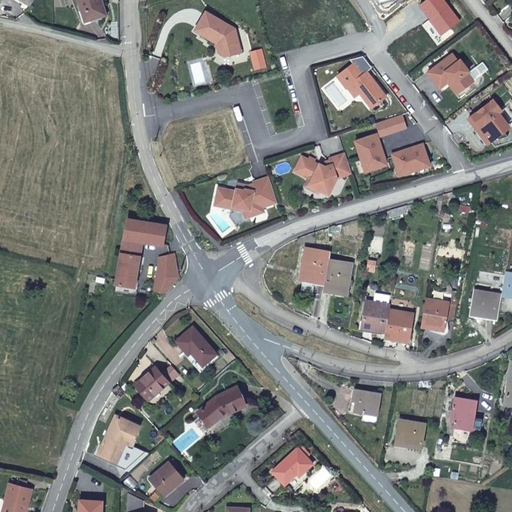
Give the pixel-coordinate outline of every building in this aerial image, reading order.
[(99,0),(77,0),(84,21),(105,15),(99,0)] [(207,12),(196,30),(220,45),(218,47),(219,52),(226,56),(241,52),(235,29),(207,12)] [(452,54),(427,72),(439,88),(447,82),(450,79),(453,83),(455,82),(462,89),(472,81),(466,73),(468,72),(459,60),(458,62),(452,54)] [(372,108),(385,98),(366,73),(362,76),(353,65),(337,77),(346,89),(350,85),(355,92),(358,89),(361,93),(372,108)] [(450,79),(447,82),(456,94),(462,89),(455,82),(453,83),(450,79)] [(350,85),(346,89),(354,99),(361,93),(358,89),(355,92),(350,85)] [(484,106),(478,98),(465,108),(471,116),(489,142),(494,147),(511,142),(511,139),(511,132),(498,113),(501,111),(492,100),(484,106)] [(402,114),(375,123),(379,136),(406,127),(402,114)] [(489,142),(471,116),(468,119),(486,144),(489,142)] [(376,133),(354,140),(357,149),(361,148),(363,155),(365,161),(361,163),(364,171),(386,164),(376,133)] [(391,153),(398,175),(406,173),(405,169),(412,166),(419,164),(420,168),(429,165),(422,143),(391,153)] [(357,149),(356,149),(358,156),(361,163),(365,161),(363,155),(361,148),(357,149)] [(351,174),(344,154),(329,159),(330,161),(317,165),(313,162),(314,160),(309,158),(308,160),(301,157),(295,169),(302,172),(301,175),(311,180),(308,186),(319,191),(328,195),(336,179),(351,174)] [(277,203),(268,177),(253,183),(248,186),(237,184),(235,191),(218,188),(215,202),(222,203),(222,207),(232,209),(233,206),(245,208),(246,215),(262,209),(262,208),(277,203)] [(311,180),(308,179),(304,186),(317,194),(319,191),(308,186),(311,180)] [(233,206),(232,209),(242,210),(244,219),(263,212),(262,209),(246,215),(245,208),(233,206)] [(405,206),(391,210),(390,218),(404,214),(405,206)] [(167,225),(128,219),(124,239),(116,284),(135,287),(142,242),(163,246),(167,225)] [(342,225),(335,227),(333,235),(340,236),(342,225)] [(307,248),(302,280),(325,285),(329,260),(330,253),(307,248)] [(157,274),(178,277),(174,254),(160,258),(157,274)] [(325,285),(324,291),(330,293),(335,261),(329,260),(325,285)] [(335,261),(330,293),(347,296),(353,264),(335,261)] [(511,273),(506,273),(502,295),(511,296),(511,273)] [(165,293),(178,277),(157,274),(155,291),(165,293)] [(135,287),(116,284),(116,292),(133,294),(135,287)] [(472,315),(498,319),(502,295),(476,290),(472,315)] [(389,305),(390,296),(376,293),(374,302),(389,305)] [(426,299),(421,327),(444,331),(449,303),(426,299)] [(362,329),(384,333),(389,305),(374,302),(367,301),(362,329)] [(386,333),(385,337),(409,341),(413,314),(390,310),(386,333)] [(177,341),(188,355),(192,352),(203,365),(217,354),(193,327),(177,341)] [(192,352),(188,355),(187,356),(202,372),(219,357),(217,354),(203,365),(192,352)] [(162,374),(169,383),(179,374),(172,366),(162,374)] [(149,400),(169,383),(162,374),(156,367),(135,384),(149,400)] [(119,386),(112,393),(120,400),(126,394),(119,386)] [(230,414),(246,406),(238,388),(216,398),(198,413),(210,426),(228,411),(230,414)] [(358,390),(356,402),(354,411),(364,413),(365,421),(374,422),(377,415),(378,415),(382,394),(358,390)] [(477,401),(456,398),(455,406),(453,411),(457,412),(454,427),(471,430),(471,433),(480,435),(482,420),(474,418),(477,401)] [(131,445),(140,427),(116,416),(98,454),(117,463),(126,443),(131,445)] [(426,425),(400,420),(396,443),(422,448),(426,425)] [(300,476),(313,464),(298,448),(273,472),(285,484),(297,474),(300,476)] [(165,495),(184,479),(169,463),(150,479),(165,495)] [(25,511),(27,506),(29,507),(32,490),(9,483),(2,511),(25,511)] [(101,511),(103,502),(81,500),(80,511),(101,511)]
